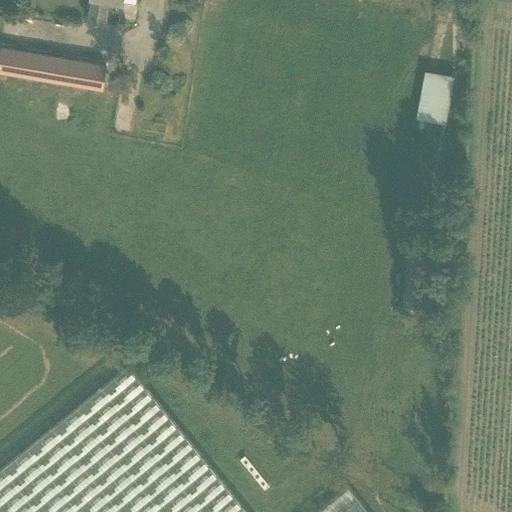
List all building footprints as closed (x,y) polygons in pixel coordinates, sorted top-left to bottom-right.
[(114,0),(122,1),(122,0),(90,0),(87,20),(105,23),(108,0),(114,0)] [(0,52),(0,71),(102,89),(107,64),(2,46),(1,46),(0,52)] [(445,122),(454,76),(426,71),(417,117),(445,122)] [(0,469),(0,511),(252,511),(129,366),(0,469)] [(369,511),(347,485),(313,511),(369,511)]
